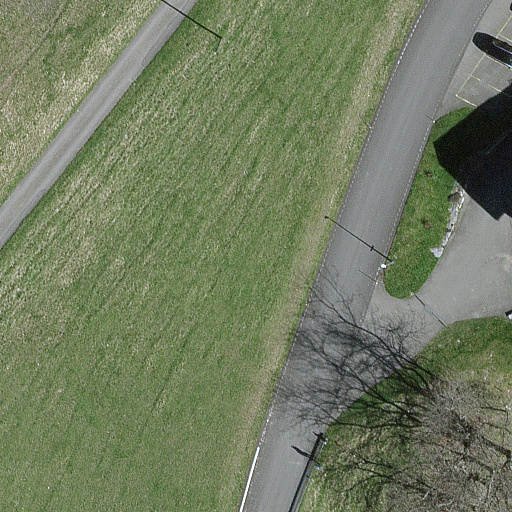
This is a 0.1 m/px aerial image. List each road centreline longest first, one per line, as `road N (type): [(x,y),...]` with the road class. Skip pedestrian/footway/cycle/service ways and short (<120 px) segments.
road 1 (unclassified): [(272,511),(353,266),(429,65),(464,0)]
road 2 (unclassified): [(0,234),(180,0)]
